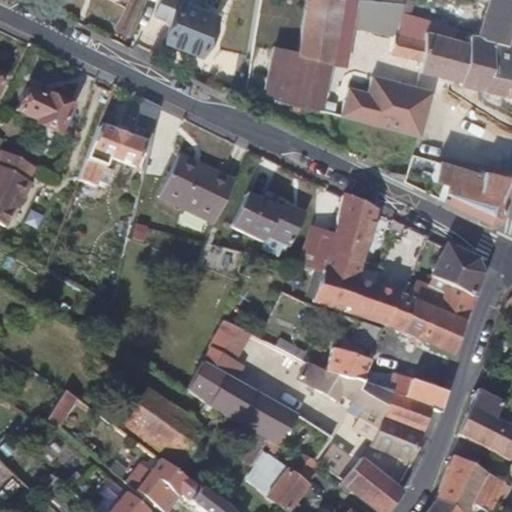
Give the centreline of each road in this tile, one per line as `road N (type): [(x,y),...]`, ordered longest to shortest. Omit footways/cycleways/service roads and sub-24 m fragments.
road 1 (secondary): [(507,259),(0,12)]
road 2 (residential): [(408,511),(450,426),(507,259)]
